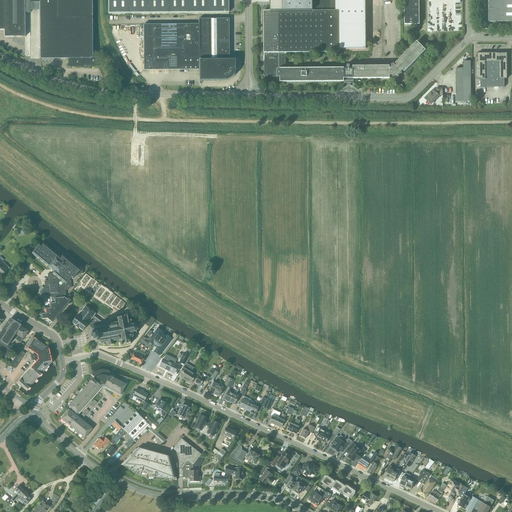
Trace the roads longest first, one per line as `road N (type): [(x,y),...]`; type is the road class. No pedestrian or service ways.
road 1 (tertiary): [(438,511),(118,362),(62,361)]
road 2 (tertiary): [(304,511),(278,499),(136,488),(34,417)]
road 3 (unclassified): [(249,94),(95,90),(44,78),(0,55)]
road 4 (track): [(360,410),(511,479)]
road 5 (unclassified): [(403,99),(249,94)]
road 6 (track): [(218,136),(135,134),(133,92)]
